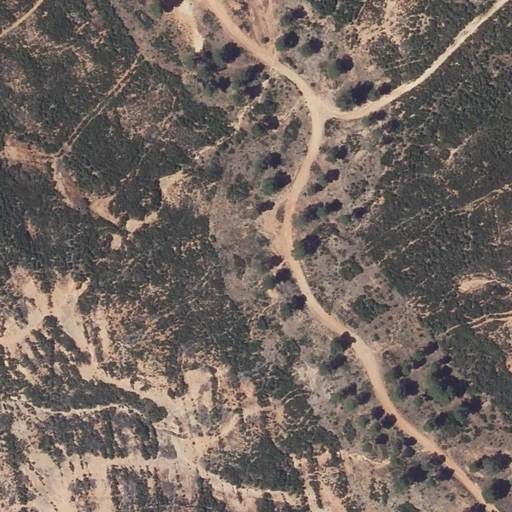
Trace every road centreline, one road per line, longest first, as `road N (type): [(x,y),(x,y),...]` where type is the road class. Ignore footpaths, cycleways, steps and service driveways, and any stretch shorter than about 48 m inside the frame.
road 1 (track): [(305,100),(314,137),(297,181),(267,216),(272,239),(299,263),(312,305),(365,351),(382,404),(492,511)]
road 2 (track): [(0,327),(57,306),(97,362),(162,385),(207,431),(205,446),(190,456),(92,466),(59,511)]
road 3 (track): [(305,100),(339,113),(376,101),(451,51),(479,15),(505,0)]
road 4 (track): [(215,0),(305,100)]
